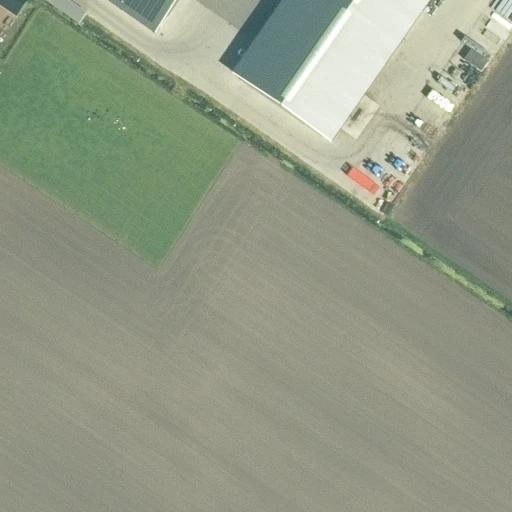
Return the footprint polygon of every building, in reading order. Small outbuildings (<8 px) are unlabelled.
[(52,0),(73,14),(82,0),(52,0)] [(176,0),(101,0),(152,35),(176,0)] [(325,142),(346,111),(421,0),(300,0),(263,55),(242,86),(325,142)] [(181,27),(160,66),(171,72),(192,33),(181,27)] [(231,35),(224,49),(246,59),(253,44),(231,35)] [(172,78),(183,84),(201,55),(190,49),(172,78)]
